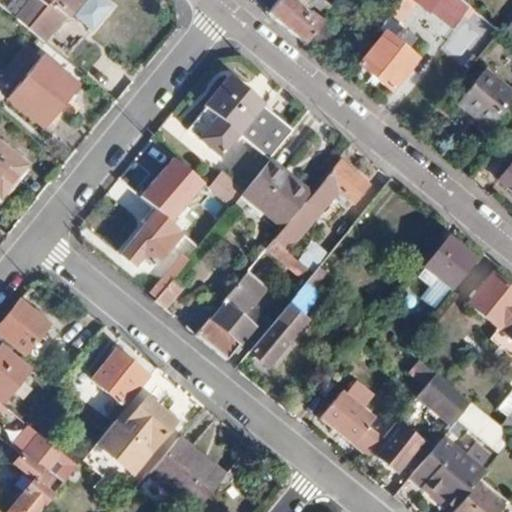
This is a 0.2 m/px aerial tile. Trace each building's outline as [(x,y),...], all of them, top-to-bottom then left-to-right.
[(0,0),(0,4),(5,9),(12,0),(0,0)] [(24,0),(12,15),(25,26),(47,0),(24,0)] [(66,13),(90,33),(109,10),(96,0),(47,0),(25,26),(43,41),(66,13)] [(282,0),(278,0),(266,16),(303,46),(318,27),(307,17),(306,19),(282,0)] [(331,11),(318,0),(302,0),(325,19),(331,11)] [(403,0),(424,16),(437,0),(403,0)] [(511,15),(503,27),(511,34),(511,15)] [(413,61),(402,52),(411,41),(400,33),(392,43),(382,34),(356,65),(387,91),(413,61)] [(15,80),(33,55),(24,48),(6,73),(15,80)] [(98,51),(81,71),(101,89),(119,69),(98,51)] [(78,88),(42,58),(7,100),(43,129),(78,88)] [(457,103),(488,128),(511,97),(511,94),(482,71),(457,103)] [(227,82),(204,110),(238,138),(265,160),(288,132),(227,82)] [(204,110),(186,133),(221,159),(238,138),(204,110)] [(0,195),(24,167),(0,147),(0,195)] [(167,157),(139,192),(171,219),(200,185),(167,157)] [(307,193),(265,160),(236,196),(278,230),(307,193)] [(337,163),(305,203),(317,214),(338,189),(355,201),(366,188),(337,163)] [(511,195),(511,169),(507,165),(494,182),(511,195)] [(219,172),(206,188),(224,203),(238,187),(219,172)] [(146,225),(120,256),(133,267),(141,258),(154,268),(171,248),(162,240),(173,227),(151,208),(140,220),(146,225)] [(423,288),(430,285),(443,297),(473,262),(446,239),(417,274),(415,279),(417,285),(423,288)] [(148,293),(156,299),(171,279),(186,260),(179,255),(148,293)] [(314,271),(246,355),(264,370),(302,323),(297,319),(327,281),(314,271)] [(245,272),(194,335),(225,361),(252,328),(234,314),(248,296),(255,302),(266,288),(245,272)] [(511,292),(489,275),(465,305),(486,321),(480,329),(506,349),(511,340),(511,292)] [(156,299),(153,301),(163,309),(182,287),(171,279),(156,299)] [(49,326),(20,302),(0,325),(0,334),(24,355),(49,326)] [(26,368),(1,349),(0,350),(0,400),(1,401),(26,368)] [(113,351),(89,381),(119,405),(143,375),(113,351)] [(465,398),(434,373),(419,392),(456,422),(471,403),(465,398)] [(486,397),(474,388),(465,398),(471,403),(477,408),(486,397)] [(339,393),(318,419),(360,453),(375,435),(366,428),(372,420),(339,393)] [(145,398),(120,427),(149,452),(174,423),(145,398)] [(456,422),(451,427),(491,460),(511,436),(477,408),(471,403),(456,422)] [(91,448),(53,415),(37,434),(40,436),(60,455),(75,467),(91,448)] [(400,429),(376,458),(395,474),(419,444),(400,429)] [(40,436),(22,456),(43,476),(46,472),(60,455),(40,436)] [(442,437),(410,477),(452,511),(474,483),(484,470),(442,437)] [(194,511),(223,477),(176,439),(147,475),(192,511),(194,511)] [(36,511),(50,496),(42,490),(49,481),(43,476),(22,456),(14,466),(30,480),(3,511),(36,511)] [(452,511),(450,511),(499,511),(504,507),(474,483),(452,511)]
